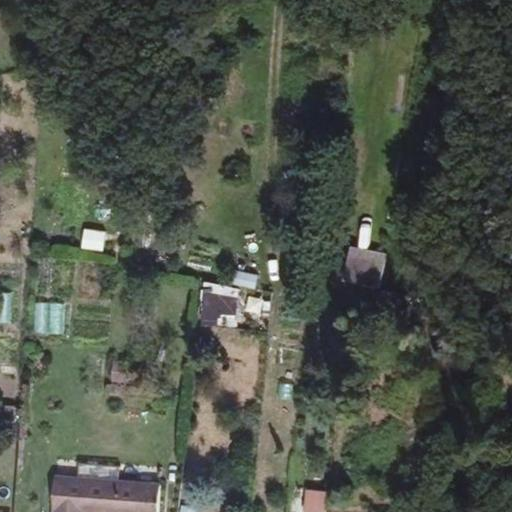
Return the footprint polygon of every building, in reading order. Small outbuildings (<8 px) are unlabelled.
[(351,229),(344,275),(358,277),(359,271),(365,232),(351,229)] [(377,281),(384,235),(365,232),(359,271),(358,277),(377,281)] [(201,326),(240,328),(242,289),(204,287),(201,326)] [(79,308),(77,335),(106,338),(108,311),(79,308)] [(54,511),(159,511),(162,485),(57,476),(54,511)] [(306,492),(304,511),(327,511),(329,493),(306,492)]
